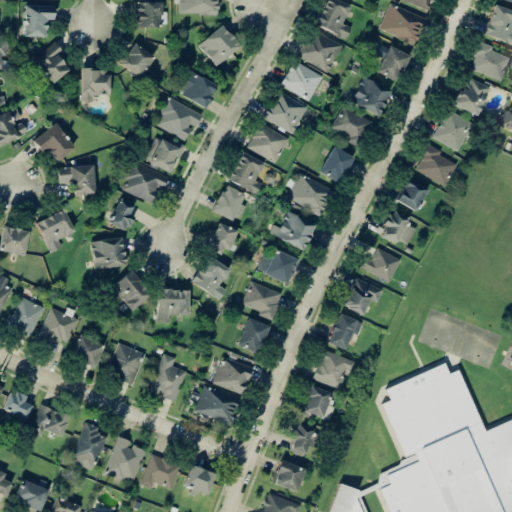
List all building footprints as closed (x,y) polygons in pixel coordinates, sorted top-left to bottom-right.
[(178,0),(178,13),(217,14),(217,0),(178,0)] [(345,38),(350,27),(342,23),(350,5),(338,0),(323,0),(313,24),(345,38)] [(402,0),(428,9),(430,0),(402,0)] [(161,1),(133,1),(132,26),(160,26),(161,1)] [(425,17),(389,3),(378,29),(414,44),(425,17)] [(23,36),(45,36),(45,19),(52,19),(53,5),(24,4),(23,36)] [(485,36),(511,42),(511,9),(491,5),(485,36)] [(215,65),(239,46),(221,24),(197,44),(215,65)] [(302,43),(295,55),(327,72),(341,44),(314,29),(306,45),(302,43)] [(0,68),(2,68),(2,54),(9,54),(9,38),(0,37),(0,68)] [(56,53),(60,49),(54,41),(31,58),(50,83),(68,69),(56,53)] [(139,77),(153,55),(133,42),(119,63),(139,77)] [(500,80),(510,55),(479,43),(469,68),(500,80)] [(376,71),(396,81),(409,54),(388,45),(376,71)] [(281,87),(310,99),(321,73),(291,61),(281,87)] [(108,67),(80,68),(81,101),(92,101),(92,94),(108,94),(108,67)] [(177,95),(205,107),(216,83),(188,71),(177,95)] [(377,115),(390,90),(363,76),(350,101),(377,115)] [(453,105),(476,115),(489,86),(466,76),(453,105)] [(307,107),(279,90),(263,117),(291,134),(307,107)] [(195,126),(201,114),(168,96),(153,124),(183,140),(191,124),(195,126)] [(330,130),(360,144),(372,120),(341,106),(330,130)] [(20,119),(21,119),(16,107),(0,113),(0,144),(26,133),(20,119)] [(457,150),(472,122),(447,109),(432,137),(457,150)] [(55,160),(72,148),(56,122),(31,138),(39,151),(46,146),(55,160)] [(287,136),(256,123),(245,149),(276,161),(287,136)] [(169,171),(175,156),(179,157),(184,146),(154,134),(143,160),(169,171)] [(445,185),(456,163),(438,154),(440,150),(427,143),(414,171),(445,185)] [(319,172),(341,182),(352,155),(330,146),(319,172)] [(260,182),(255,180),(262,161),(238,152),(227,181),(256,193),(260,182)] [(168,177),(133,160),(120,188),(150,202),(157,187),(162,189),(168,177)] [(94,193),(92,164),(56,166),(57,181),(71,181),(72,194),(94,193)] [(319,214),(331,188),(297,172),(285,198),(319,214)] [(417,210),(426,186),(405,178),(396,202),(417,210)] [(242,204),(239,203),(244,193),(223,184),(211,210),(234,221),(242,204)] [(108,223),(127,230),(132,215),(130,214),(135,199),(120,193),(108,223)] [(35,222),(50,252),(61,246),(57,239),(73,231),(63,208),(35,222)] [(395,243),(397,239),(406,244),(415,227),(405,222),(407,218),(391,209),(383,224),(385,226),(380,235),(395,243)] [(269,234),(303,248),(314,223),(285,210),(278,227),(273,224),(269,234)] [(222,246),(228,248),(236,229),(216,222),(206,249),(219,254),(222,246)] [(0,249),(23,254),(28,230),(2,225),(0,234),(0,249)] [(90,240),(93,268),(124,265),(121,237),(90,240)] [(370,259),(364,256),(359,267),(388,281),(399,259),(376,247),(370,259)] [(271,257),(263,253),(256,269),(285,283),(297,259),(275,248),(271,257)] [(225,289),(218,284),(229,268),(207,255),(190,282),(218,299),(225,289)] [(150,295),(132,269),(105,289),(112,299),(119,295),(129,310),(150,295)] [(0,312),(9,287),(6,285),(8,278),(0,274),(0,312)] [(368,298),(376,301),(381,289),(353,277),(341,305),(362,314),(368,298)] [(240,303),(259,310),(257,314),(270,319),(281,293),(250,280),(240,303)] [(168,322),(168,314),(187,314),(188,289),(157,288),(156,322),(168,322)] [(31,337),(42,305),(17,296),(6,328),(31,337)] [(48,346),(52,336),(66,342),(77,318),(50,306),(35,340),(48,346)] [(326,342),(347,350),(358,321),(338,313),(326,342)] [(236,344),(257,352),(267,325),(246,317),(236,344)] [(103,345),(80,334),(70,356),(93,367),(103,345)] [(132,383),(144,353),(117,341),(104,372),(132,383)] [(352,360),(323,349),(312,378),(340,389),(352,360)] [(148,391),(174,401),(186,370),(172,365),(175,357),(162,352),(148,391)] [(212,383),(243,393),(251,366),(221,357),(212,383)] [(442,363),(447,373),(455,369),(482,431),(511,417),(511,418),(511,511),(387,511),(377,489),(355,499),(360,511),(326,511),(337,487),(354,494),(385,480),(383,476),(416,461),(413,454),(403,457),(379,403),(388,399),(384,389),(442,363)] [(239,398),(203,384),(193,411),(229,424),(239,398)] [(330,392),(307,384),(299,412),(327,421),(332,406),(327,404),(330,392)] [(1,408),(24,419),(31,405),(22,401),(25,396),(9,389),(1,408)] [(68,416),(39,403),(28,429),(41,435),(43,429),(60,436),(68,416)] [(98,427),(85,421),(71,454),(76,456),(74,463),(92,470),(105,436),(96,432),(98,427)] [(313,429),(297,422),(287,448),(304,454),(313,429)] [(144,449),(130,444),(131,441),(117,436),(103,471),(132,482),(144,449)] [(140,484),(150,487),(152,482),(171,488),(178,463),(149,454),(140,484)] [(304,467),(279,459),(272,483),(296,491),(304,467)] [(184,490),(207,495),(213,471),(190,466),(184,490)] [(1,478),(4,472),(0,470),(0,494),(4,496),(10,481),(1,478)] [(48,489),(20,478),(12,500),(39,510),(48,489)] [(290,511),(297,511),(300,504),(267,492),(259,511),(290,511)] [(78,511),(80,505),(54,496),(48,511),(78,511)]
